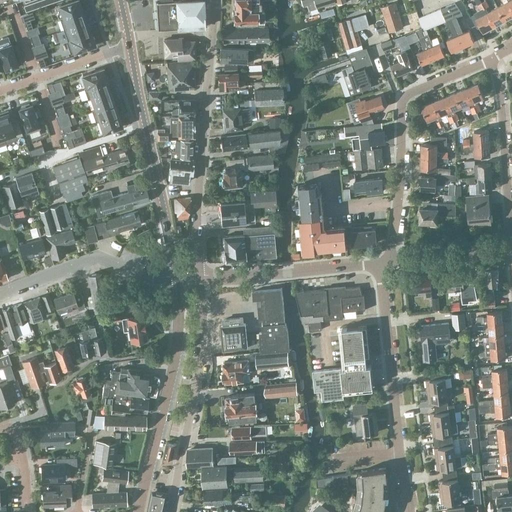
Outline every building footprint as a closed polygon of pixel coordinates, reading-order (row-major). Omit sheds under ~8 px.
[(60,19),(82,11),(78,0),(75,0),(59,6),(63,17),(59,18),(60,19)] [(164,10),(163,0),(156,0),(156,2),(153,2),(154,30),(172,28),(172,23),(171,9),(164,10)] [(201,0),(171,2),(170,0),(163,0),(164,10),(171,9),(172,23),(172,25),(173,27),(175,28),(177,28),(205,27),(203,0),(201,0)] [(235,0),(235,7),(234,7),(234,11),(233,11),(232,16),(233,20),(257,19),(257,22),(264,22),(263,10),(260,10),(259,0),(235,0)] [(303,0),(305,5),(308,4),(310,10),(336,2),(335,0),(303,0)] [(505,19),(498,7),(492,10),(486,0),(485,0),(481,2),(494,25),(505,19)] [(509,1),(508,0),(502,0),(504,3),(498,7),(505,19),(511,15),(511,8),(508,1),(509,1)] [(483,31),(494,25),(481,2),(478,4),(481,10),(470,16),(477,29),(481,27),(483,31)] [(390,32),(403,27),(395,3),(381,8),(390,32)] [(424,31),(426,29),(447,21),(453,19),(456,17),(463,15),(455,3),(419,18),(418,18),(421,27),(422,27),(424,31)] [(64,30),(86,22),(82,11),(60,19),(64,30)] [(348,54),(358,51),(356,46),(361,44),(356,28),(366,25),(363,15),(353,17),(353,18),(338,22),(346,49),(348,54)] [(456,17),(453,19),(463,46),(474,42),(470,30),(463,33),(456,17)] [(453,37),(448,39),(452,51),(463,46),(453,19),(447,21),(451,32),(453,37)] [(30,20),(25,22),(27,30),(33,28),(30,20)] [(66,42),(91,33),(90,33),(86,22),(64,30),(67,41),(66,41),(66,42)] [(428,34),(426,29),(424,31),(422,27),(421,27),(420,28),(433,59),(444,54),(442,49),(440,43),(433,46),(428,34)] [(224,43),(268,41),(267,28),(223,29),(224,43)] [(420,28),(414,30),(415,34),(415,35),(417,39),(419,38),(424,49),(417,52),(422,64),(433,59),(420,28)] [(91,33),(66,42),(70,53),(95,45),(91,33)] [(392,39),(381,43),(383,49),(393,46),(392,45),(403,41),(407,50),(398,53),(401,61),(393,64),(398,74),(399,77),(409,73),(408,70),(413,68),(409,58),(414,56),(411,48),(406,36),(406,35),(402,36),(394,39),(392,39)] [(182,42),(182,38),(179,38),(179,39),(164,40),(165,57),(177,56),(178,59),(195,58),(194,47),(194,41),(182,42)] [(9,40),(0,43),(0,53),(6,69),(7,69),(8,70),(16,68),(16,66),(18,65),(9,40)] [(332,54),(329,42),(319,44),(323,57),(332,54)] [(220,48),(220,60),(246,61),(253,62),(253,50),(247,49),(220,48)] [(348,66),(342,68),(346,81),(352,79),(355,87),(360,86),(362,91),(369,89),(369,88),(370,88),(370,87),(371,87),(371,86),(371,85),(371,84),(370,82),(367,75),(365,68),(372,65),(369,56),(351,62),(352,65),(348,66)] [(46,66),(43,58),(38,59),(41,68),(46,66)] [(169,89),(194,87),(193,62),(167,64),(169,89)] [(86,87),(107,80),(103,68),(82,76),(86,87)] [(237,80),(237,79),(237,72),(218,73),(219,88),(238,87),(244,86),(244,80),(237,80)] [(315,87),(327,82),(324,74),(312,78),(315,87)] [(107,80),(86,87),(84,88),(88,100),(91,98),(110,92),(106,81),(107,80)] [(254,89),(282,87),(282,80),(254,82),(255,89),(254,89)] [(55,91),(52,83),(46,85),(49,93),(55,91)] [(478,105),(476,100),(483,97),(478,84),(467,88),(472,101),(476,112),(477,112),(481,110),(479,105),(478,105)] [(282,87),(254,89),(254,100),(243,100),(244,106),(255,105),(255,103),(282,102),(281,87),(282,87)] [(476,112),(472,101),(467,88),(456,93),(461,106),(468,103),(470,108),(472,114),(473,114),(475,118),(479,116),(477,112),(476,112)] [(92,111),(114,103),(110,92),(91,98),(95,109),(92,110),(92,111)] [(454,109),(461,106),(456,93),(445,97),(450,110),(456,125),(459,124),(457,120),(458,119),(454,109)] [(365,100),(356,103),(362,122),(363,125),(369,124),(373,123),(372,119),(373,118),(370,111),(384,106),(381,96),(366,101),(365,100)] [(456,125),(450,110),(445,97),(433,102),(439,115),(445,112),(450,123),(452,128),(457,127),(456,125)] [(196,112),(196,106),(194,106),(194,99),(161,100),(161,110),(167,110),(167,109),(171,109),(172,113),(174,113),(195,113),(195,112),(196,112)] [(437,116),(439,115),(433,102),(422,106),(427,120),(434,117),(439,128),(443,126),(444,125),(439,115),(437,116)] [(56,111),(64,108),(62,103),(54,106),(56,111)] [(96,122),(118,114),(114,103),(92,111),(96,122)] [(30,105),(29,104),(21,106),(21,108),(19,109),(28,133),(40,129),(31,105),(30,105)] [(240,107),(222,110),(223,119),(222,119),(223,129),(224,129),(225,131),(243,129),(242,122),(254,121),(252,107),(240,109),(240,107)] [(0,127),(4,138),(14,134),(16,138),(23,135),(18,121),(13,123),(11,121),(10,118),(10,117),(8,111),(0,113),(0,127)] [(118,114),(96,122),(96,123),(100,121),(103,133),(122,126),(118,114)] [(178,138),(193,138),(195,138),(195,115),(178,115),(178,125),(178,138)] [(270,129),(277,128),(277,127),(280,127),(279,119),(276,119),(269,119),(270,129)] [(363,125),(345,126),(346,136),(360,134),(361,150),(372,149),(371,144),(386,142),(384,129),(370,131),(369,124),(363,125)] [(71,131),(69,125),(62,128),(63,133),(71,131)] [(81,127),(73,130),(76,136),(83,134),(81,127)] [(170,131),(169,131),(165,131),(165,129),(157,129),(157,140),(170,140),(170,131)] [(269,155),(271,155),(271,154),(281,153),(285,129),(278,129),(278,130),(221,136),(222,151),(246,148),(246,146),(248,147),(250,147),(273,145),(274,146),(269,147),(269,155)] [(474,143),(489,142),(488,130),(474,131),(474,143)] [(446,145),(447,137),(431,136),(431,144),(422,144),(422,156),(436,157),(441,157),(448,157),(448,152),(441,152),(436,152),(436,145),(446,145)] [(74,146),(71,138),(66,140),(68,148),(74,146)] [(175,140),(175,151),(171,150),(171,157),(192,159),(193,140),(175,140)] [(474,143),(469,144),(463,144),(464,154),(470,154),(470,153),(475,153),(475,156),(490,155),(489,142),(474,143)] [(81,162),(84,161),(88,174),(129,162),(125,149),(103,155),(100,145),(78,153),(79,157),(81,162)] [(31,157),(44,152),(42,146),(29,150),(31,157)] [(361,150),(354,151),(356,170),(383,166),(381,148),(372,149),(361,150)] [(340,153),(306,157),(305,163),(340,158),(340,153)] [(271,155),(269,155),(247,158),(246,158),(226,160),(227,167),(225,167),(224,166),(222,169),(223,169),(223,178),(221,179),(222,185),(224,186),(224,187),(242,186),(241,178),(244,178),(243,172),(240,172),(240,168),(244,167),(245,170),(248,169),(248,171),(273,168),(271,155)] [(20,162),(18,156),(12,158),(14,164),(20,162)] [(436,169),(436,157),(422,156),(422,169),(436,169)] [(87,180),(81,162),(79,157),(53,167),(63,197),(65,196),(67,201),(82,195),(81,191),(85,189),(83,185),(87,184),(86,180),(87,180)] [(193,159),(192,159),(171,157),(169,171),(171,171),(170,180),(188,181),(189,173),(192,173),(193,159)] [(475,178),(477,178),(492,177),(491,175),(493,175),(493,171),(491,170),(491,164),(474,165),(474,161),(464,161),(465,167),(474,167),(475,178)] [(32,173),(16,178),(17,182),(2,186),(9,208),(22,204),(19,195),(21,195),(27,193),(30,195),(38,193),(32,173)] [(444,185),(444,179),(456,180),(456,175),(445,174),(437,174),(437,178),(421,177),(420,189),(435,190),(435,184),(444,185)] [(487,190),(492,190),(492,177),(477,178),(477,182),(475,183),(476,194),(487,193),(487,190)] [(356,194),(361,193),(383,191),(382,178),(354,181),(356,194)] [(318,184),(299,186),(300,196),(301,196),(302,210),(301,210),(302,219),(299,219),(300,224),(301,224),(302,232),(301,232),(301,238),(302,238),(303,245),(302,245),(303,252),(334,249),(334,248),(342,247),(342,248),(347,247),(346,240),(344,226),(328,228),(328,229),(322,230),(318,184)] [(110,190),(90,196),(92,207),(94,206),(98,218),(106,216),(105,213),(149,202),(145,188),(135,191),(134,185),(126,187),(127,192),(113,197),(110,190)] [(255,221),(253,205),(276,203),(275,188),(264,189),(250,191),(250,195),(251,200),(220,203),(222,224),(255,221)] [(469,224),(491,222),(488,195),(467,197),(469,224)] [(188,218),(191,197),(180,199),(180,198),(174,199),(175,212),(178,212),(177,219),(188,218)] [(48,208),(40,210),(46,234),(54,232),(54,229),(64,226),(65,229),(74,226),(65,203),(59,205),(50,208),(48,208)] [(455,215),(456,203),(449,203),(437,203),(437,208),(420,208),(420,222),(438,223),(438,215),(449,215),(455,215)] [(137,211),(133,212),(84,226),(88,242),(119,233),(118,230),(141,223),(137,211)] [(9,214),(0,216),(0,222),(7,226),(12,225),(9,214)] [(351,225),(344,226),(346,240),(352,239),(353,245),(376,243),(375,229),(367,229),(367,226),(351,228),(351,225)] [(52,259),(64,256),(65,255),(63,245),(75,242),(71,230),(46,237),(52,259)] [(225,261),(276,256),(274,232),(223,237),(225,251),(224,251),(225,261)] [(23,259),(46,253),(42,238),(19,245),(23,259)] [(497,268),(485,269),(487,293),(488,301),(495,300),(494,292),(493,293),(492,286),(497,285),(496,279),(498,279),(497,268)] [(461,296),(464,296),(464,298),(468,298),(468,295),(473,295),(472,283),(463,284),(462,272),(447,274),(448,291),(461,290),(461,296)] [(108,309),(101,273),(88,276),(92,296),(88,296),(89,301),(88,301),(89,308),(94,307),(94,311),(108,309)] [(432,296),(430,275),(413,277),(414,291),(426,290),(426,297),(432,296)] [(304,290),(295,291),(299,310),(300,310),(301,314),(300,314),(302,323),(309,322),(321,321),(323,321),(323,320),(343,318),(342,312),(343,312),(343,311),(365,309),(365,310),(364,295),(362,295),(360,287),(338,289),(326,290),(326,289),(304,291),(304,290)] [(285,319),(282,289),(252,291),(253,300),(261,300),(263,325),(261,325),(262,332),(259,333),(261,352),(290,350),(288,330),(286,323),(284,323),(284,320),(285,319)] [(74,294),(73,292),(54,298),(59,313),(77,306),(79,310),(86,308),(80,292),(74,294)] [(47,311),(53,309),(48,294),(42,296),(47,311)] [(110,313),(133,309),(130,295),(107,300),(110,313)] [(43,308),(40,298),(39,297),(23,303),(27,314),(30,321),(46,315),(43,308)] [(459,302),(451,302),(452,310),(460,309),(459,302)] [(27,321),(21,303),(2,310),(11,338),(19,335),(12,313),(14,312),(18,323),(27,321)] [(488,317),(477,317),(478,325),(488,324),(503,323),(502,311),(487,312),(488,317)] [(464,312),(452,313),(453,329),(465,327),(464,312)] [(108,322),(120,321),(119,313),(107,314),(108,322)] [(146,333),(143,316),(123,319),(124,330),(129,330),(131,342),(147,340),(147,338),(148,338),(147,332),(146,333)] [(223,350),(248,348),(245,323),(244,324),(243,318),(223,320),(223,326),(221,326),(223,350)] [(321,321),(309,322),(309,331),(322,330),(321,321)] [(424,361),(437,360),(436,338),(450,337),(450,323),(421,326),(424,353),(423,353),(424,361)] [(484,325),(478,325),(478,330),(484,330),(485,332),(489,332),(489,336),(504,335),(503,323),(488,324),(484,325)] [(370,355),(367,326),(342,328),(342,329),(340,329),(343,368),(313,371),(315,392),(321,391),(322,402),(344,400),(343,389),(344,389),(345,393),(373,390),(371,365),(367,365),(366,356),(370,355)] [(105,350),(103,337),(97,338),(94,327),(89,329),(94,353),(105,350)] [(82,355),(94,353),(89,329),(88,329),(83,330),(81,331),(83,341),(79,342),(82,355)] [(10,353),(15,351),(9,332),(3,334),(10,353)] [(480,348),(505,346),(504,335),(489,336),(490,343),(486,343),(479,344),(480,348)] [(505,346),(480,348),(480,357),(487,356),(487,355),(491,355),(491,360),(506,358),(505,346)] [(66,354),(64,348),(55,351),(62,370),(74,366),(69,353),(66,354)] [(258,368),(289,365),(288,353),(256,356),(258,368)] [(0,407),(14,402),(10,390),(12,389),(9,381),(15,379),(10,364),(12,364),(9,354),(0,357),(0,365),(3,367),(8,381),(0,383),(0,407)] [(22,361),(24,368),(18,370),(23,383),(29,382),(31,388),(45,383),(41,371),(45,370),(49,382),(61,377),(56,362),(44,366),(43,362),(39,363),(36,356),(22,361)] [(225,383),(242,381),(243,380),(249,379),(249,371),(250,371),(248,359),(225,362),(223,364),(225,383)] [(125,404),(126,398),(126,394),(148,397),(151,375),(140,374),(140,370),(121,368),(120,371),(112,370),(111,380),(105,379),(102,402),(112,403),(112,402),(125,404)] [(493,381),(508,380),(506,368),(502,368),(493,369),(492,369),(492,374),(488,375),(488,377),(482,378),(483,382),(493,382),(493,381)] [(471,370),(463,370),(464,378),(472,377),(471,370)] [(427,392),(446,389),(443,372),(429,374),(430,380),(426,381),(427,392)] [(80,403),(92,399),(85,377),(76,380),(77,382),(73,384),(80,403)] [(494,393),(509,392),(508,380),(493,381),(493,382),(494,393)] [(296,382),(266,385),(268,397),(297,394),(296,382)] [(434,408),(448,406),(446,389),(427,392),(429,403),(433,402),(434,408)] [(495,405),(510,403),(509,392),(494,393),(494,400),(478,401),(479,406),(495,405)] [(258,393),(231,395),(231,396),(226,397),(227,415),(230,415),(230,421),(260,418),(258,393)] [(112,402),(112,403),(111,412),(124,414),(124,409),(129,410),(146,412),(148,400),(131,398),(131,399),(126,398),(125,404),(112,402)] [(495,405),(479,406),(479,414),(492,413),(495,413),(496,417),(511,415),(510,403),(495,405)] [(366,404),(354,406),(356,419),(357,426),(358,434),(365,433),(378,432),(376,412),(367,413),(366,404)] [(431,425),(456,422),(454,405),(448,406),(434,408),(435,414),(430,414),(431,425)] [(92,424),(95,409),(88,408),(86,423),(92,424)] [(145,429),(146,417),(104,416),(104,428),(145,429)] [(46,447),(47,446),(64,445),(64,434),(75,434),(74,422),(50,423),(50,430),(40,430),(41,446),(45,446),(46,447)] [(438,441),(452,440),(451,434),(457,433),(456,422),(431,425),(433,436),(438,436),(438,441)] [(498,439),(511,437),(511,428),(511,425),(497,427),(497,433),(488,435),(488,440),(495,439),(498,439)] [(260,426),(233,427),(233,438),(251,438),(251,435),(259,434),(266,434),(266,426),(260,426)] [(477,437),(470,437),(472,454),(479,453),(477,437)] [(499,450),(511,448),(511,437),(498,439),(499,450)] [(231,454),(265,452),(264,440),(230,442),(231,454)] [(436,459),(454,457),(452,440),(438,441),(439,447),(434,448),(436,459)] [(112,466),(115,444),(96,441),(93,463),(112,466)] [(174,459),(177,444),(167,442),(164,456),(174,459)] [(187,466),(189,466),(213,465),(212,448),(187,450),(187,466)] [(500,462),(511,460),(511,448),(499,450),(500,457),(497,457),(490,458),(490,463),(500,462)] [(283,454),(271,455),(271,463),(284,462),(283,454)] [(460,456),(454,457),(436,459),(437,470),(442,469),(443,475),(456,473),(455,467),(461,467),(460,456)] [(42,481),(64,480),(64,466),(76,466),(76,458),(56,459),(56,464),(42,465),(42,481)] [(511,460),(500,462),(490,463),(487,463),(484,464),(485,470),(501,468),(502,474),(511,472),(511,460)] [(204,488),(228,486),(227,465),(203,467),(204,488)] [(126,483),(128,470),(104,467),(104,466),(100,466),(99,472),(103,472),(102,480),(109,481),(108,492),(92,493),(93,506),(127,505),(126,492),(119,492),(120,482),(126,483)] [(235,482),(264,480),(264,467),(234,468),(235,482)] [(382,511),(383,510),(384,507),(385,504),(386,500),(386,497),(387,493),(387,490),(387,486),(387,483),(387,480),(387,477),(386,474),(386,471),(386,468),(351,473),(351,487),(358,487),(357,490),(357,492),(357,495),(356,497),(356,500),(355,502),(355,505),(354,507),(353,509),(352,511),(351,511),(331,511),(324,507),(318,511),(382,511)] [(440,493),(458,490),(456,473),(443,475),(444,481),(439,482),(440,493)] [(347,474),(319,478),(316,479),(317,487),(348,486),(347,474)] [(492,480),(482,481),(483,490),(486,490),(485,484),(492,484),(492,480)] [(509,489),(508,482),(494,483),(495,491),(492,491),(493,496),(497,496),(498,509),(511,507),(511,494),(508,495),(507,489),(509,489)] [(43,505),(64,504),(65,504),(65,501),(71,501),(70,485),(60,485),(61,491),(43,491),(43,505)] [(231,491),(230,489),(204,491),(205,505),(231,503),(231,497),(244,497),(244,491),(231,491)] [(447,508),(460,507),(458,490),(440,493),(442,504),(447,503),(447,508)] [(163,511),(164,508),(167,496),(151,493),(147,511),(163,511)] [(285,506),(286,496),(261,493),(260,503),(285,506)]
